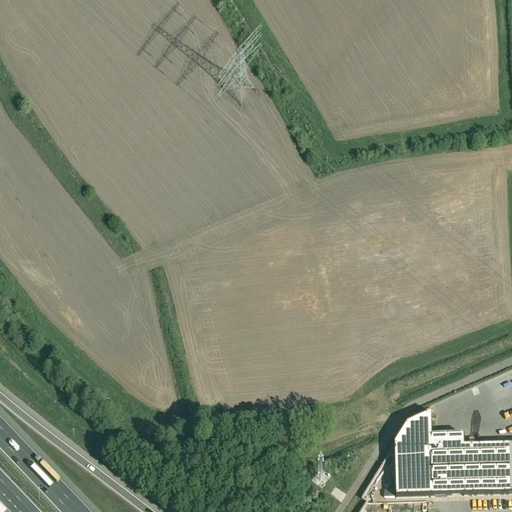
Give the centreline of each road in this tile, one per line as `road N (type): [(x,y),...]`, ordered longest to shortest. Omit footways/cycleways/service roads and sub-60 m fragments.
road 1 (motorway): [(147,511),(0,397)]
road 2 (track): [(252,444),(312,446),(396,414)]
road 3 (unclassified): [(396,414),(511,361)]
